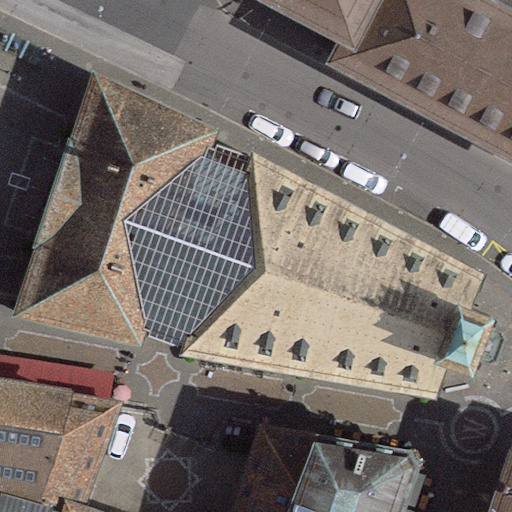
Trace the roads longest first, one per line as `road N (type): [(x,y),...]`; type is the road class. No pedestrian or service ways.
road 1 (tertiary): [(511,224),(399,156),(140,32)]
road 2 (residential): [(449,511),(470,447),(511,406)]
